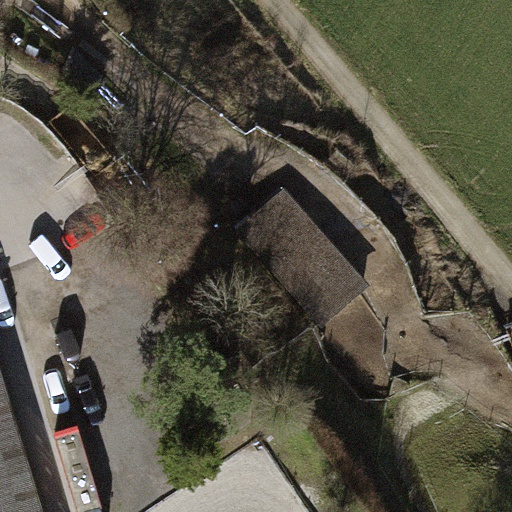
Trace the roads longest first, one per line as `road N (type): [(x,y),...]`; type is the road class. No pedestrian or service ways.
road 1 (track): [(511,407),(415,330),(382,249),(296,156),(197,140),(64,0)]
road 2 (track): [(511,282),(279,0)]
